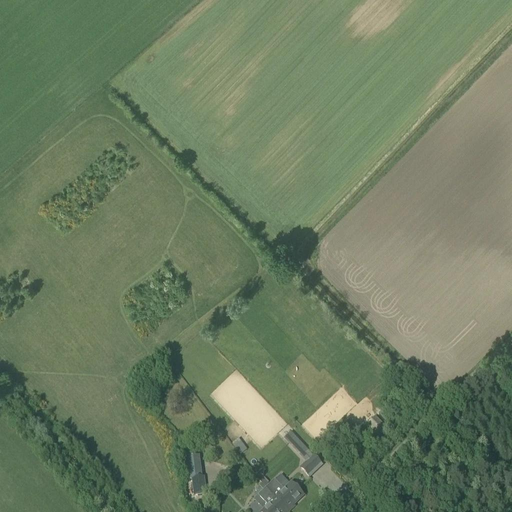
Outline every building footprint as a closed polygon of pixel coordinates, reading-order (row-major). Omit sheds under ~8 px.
[(379,436),(385,429),(374,419),(368,426),(379,436)] [(308,452),(295,438),(287,445),(301,459),(305,463),(312,456),(308,452)] [(240,448),(236,442),(231,446),(236,452),(236,451),(240,448)] [(308,478),(321,465),(312,456),(305,463),(299,469),(308,478)] [(191,479),(202,478),(201,472),(187,474),(188,481),(191,480),(191,479)] [(223,472),(221,480),(228,483),(231,474),(223,472)] [(193,498),(206,497),(204,478),(191,479),(193,498)] [(261,485),(287,511),(303,497),(292,485),(285,492),(274,481),(269,486),(264,482),(261,485)] [(287,511),(261,485),(259,487),(263,491),(258,497),(269,507),(263,511),(287,511)] [(327,486),(323,490),(331,500),(335,497),(327,486)]
